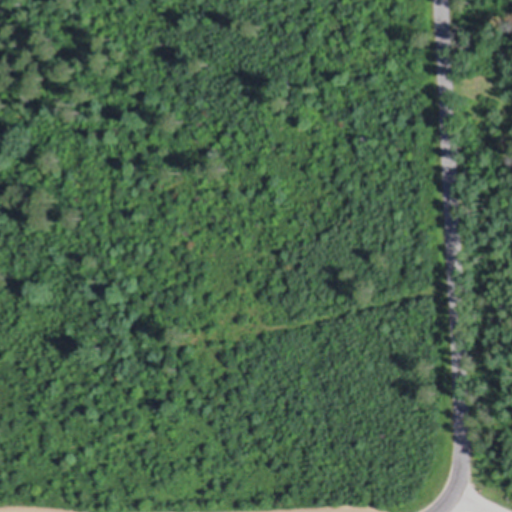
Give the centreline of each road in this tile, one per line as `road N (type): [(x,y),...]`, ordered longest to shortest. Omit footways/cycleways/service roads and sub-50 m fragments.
road 1 (residential): [(444,511),(459,492),(463,453),(443,0)]
road 2 (track): [(0,509),(360,511)]
